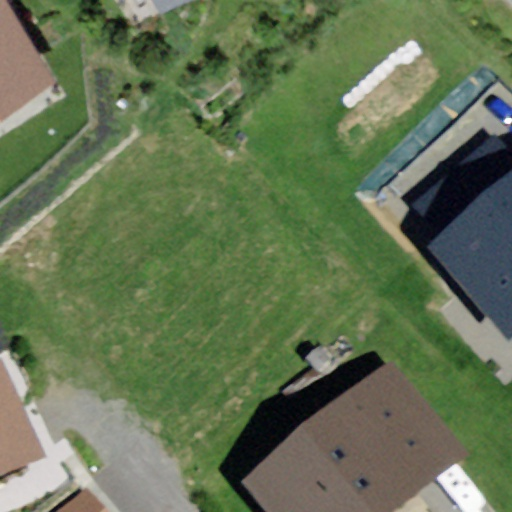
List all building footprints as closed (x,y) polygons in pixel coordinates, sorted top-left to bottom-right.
[(0,0),(0,103),(50,72),(4,0),(0,0)] [(131,0),(141,15),(166,0),(131,0)] [(418,209),(447,243),(511,184),(511,165),(494,144),(418,209)] [(511,184),(447,243),(434,255),(511,340),(511,339),(511,184)] [(0,466),(35,451),(0,370),(0,466)] [(457,452),(389,370),(255,480),(281,511),(383,511),(402,497),(457,452)] [(103,511),(85,491),(60,511),(103,511)]
